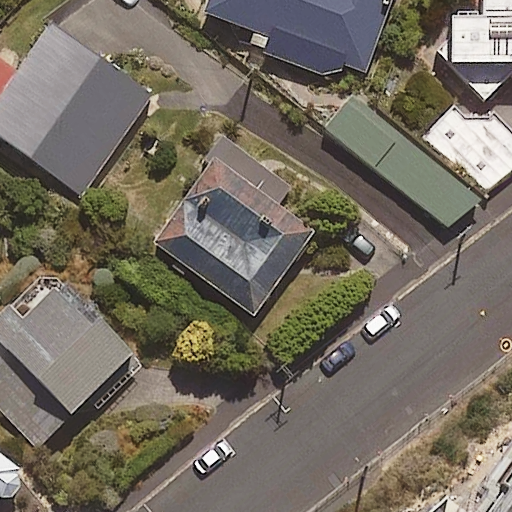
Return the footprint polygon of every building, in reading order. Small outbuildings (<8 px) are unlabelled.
[(393,0),(214,0),(207,21),(270,44),(266,57),(340,84),(345,71),(366,79),(393,0)] [(511,78),(511,0),(481,0),(482,24),(450,25),(450,37),(434,53),(451,71),(451,77),(458,77),(486,105),(511,78)] [(149,103),(50,33),(18,79),(0,66),(0,144),(80,201),(149,103)] [(476,206),(351,105),(327,134),(452,235),(476,206)] [(511,174),(511,135),(495,119),(451,114),(427,137),(489,198),(511,174)] [(289,192),(220,144),(146,250),(254,325),(311,243),(272,216),(289,192)] [(0,423),(35,454),(133,362),(56,299),(26,334),(7,319),(0,327),(0,423)] [(0,508),(18,487),(0,472),(0,508)] [(511,511),(511,494),(499,511),(511,511)]
